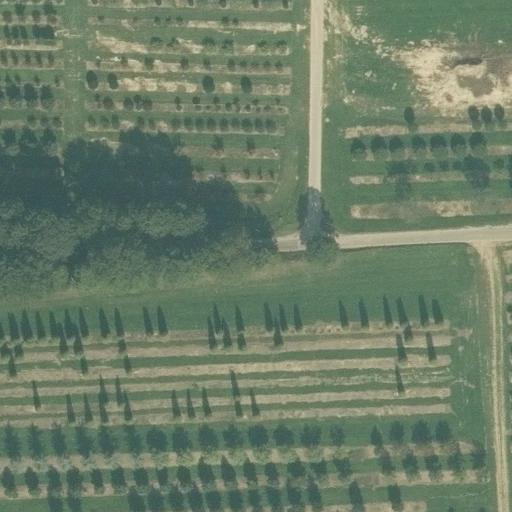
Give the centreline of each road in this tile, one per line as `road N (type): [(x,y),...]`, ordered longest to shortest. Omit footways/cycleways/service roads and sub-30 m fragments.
road 1 (unclassified): [(0,258),(511,237)]
road 2 (track): [(312,248),(315,0)]
